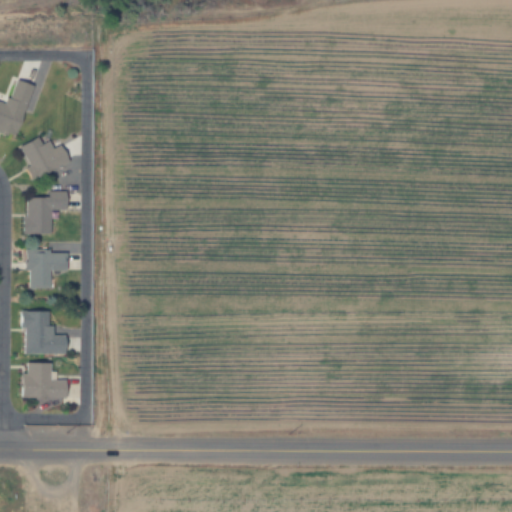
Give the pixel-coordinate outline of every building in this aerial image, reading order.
[(0,132),(9,135),(25,83),(5,77),(0,96),(0,132)] [(9,144),(23,178),(61,161),(53,144),(36,151),(29,135),(9,144)] [(17,233),(43,233),(43,209),(57,209),(56,192),(16,192),(17,233)] [(20,269),(20,288),(42,288),(42,269),(59,269),(60,250),(16,250),(15,269),(20,269)] [(14,353),(58,352),(58,333),(44,333),(44,309),(14,309),(14,353)] [(44,361),(20,361),(20,373),(14,373),(14,396),(60,396),(60,378),(44,378),(44,361)]
